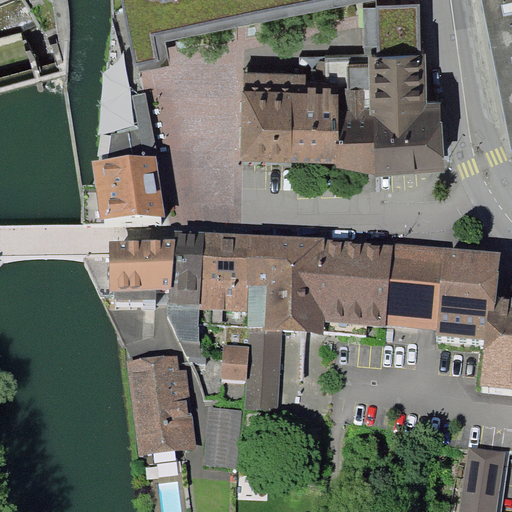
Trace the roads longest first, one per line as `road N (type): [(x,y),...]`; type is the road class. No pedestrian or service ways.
road 1 (residential): [(499,197),(449,215),(280,205)]
road 2 (tertiary): [(499,197),(466,114),(448,0)]
